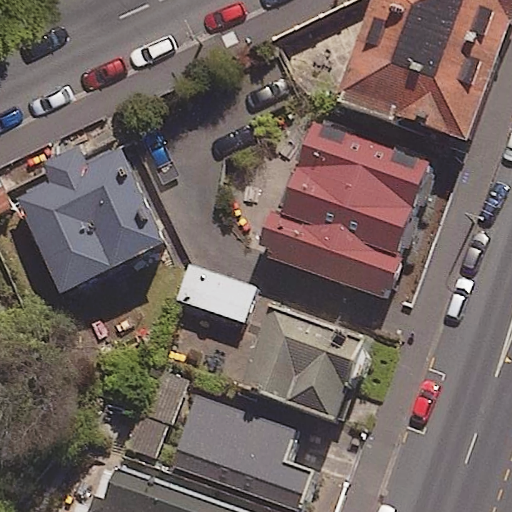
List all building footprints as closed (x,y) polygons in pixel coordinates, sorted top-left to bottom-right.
[(511,0),(384,0),(345,109),(471,156),(511,44),(511,0)] [(433,156),(310,116),(265,254),(387,295),(433,156)] [(12,193),(62,290),(166,236),(118,142),(87,158),(79,143),(45,161),(51,173),(12,193)] [(0,209),(13,203),(0,175),(0,209)] [(255,291),(198,272),(189,300),(245,319),(255,291)] [(364,340),(269,303),(240,378),(335,415),(364,340)] [(161,457),(190,381),(164,372),(147,417),(136,413),(125,443),(161,457)] [(296,427),(195,391),(170,462),(299,508),(312,471),(284,460),(296,427)] [(266,511),(117,460),(98,511),(266,511)]
